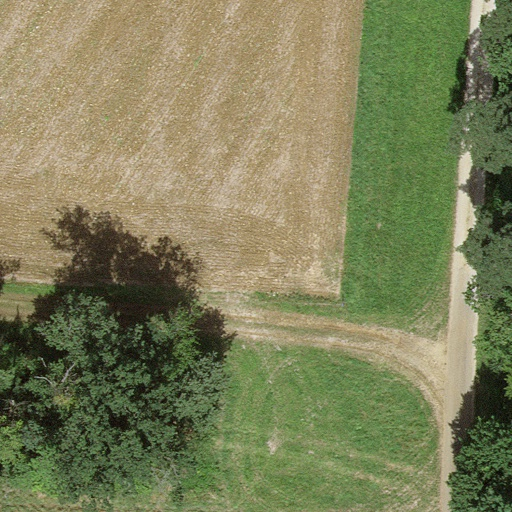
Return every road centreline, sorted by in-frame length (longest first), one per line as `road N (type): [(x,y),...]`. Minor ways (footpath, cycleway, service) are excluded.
road 1 (track): [(488,0),(466,511)]
road 2 (track): [(478,346),(0,318)]
